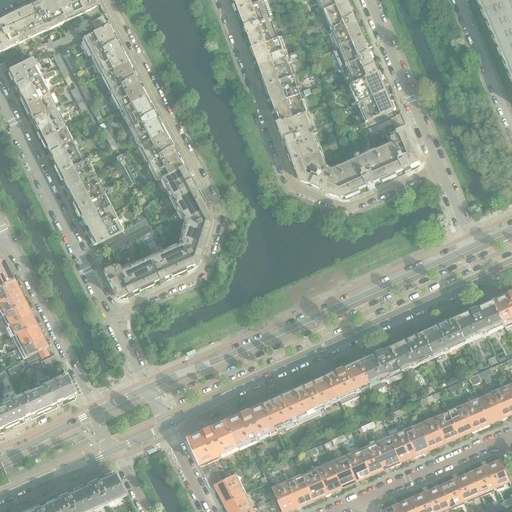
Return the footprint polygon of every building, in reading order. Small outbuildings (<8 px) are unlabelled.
[(64,23),(53,0),(44,0),(45,1),(37,5),(37,3),(34,5),(47,31),(48,31),(47,30),(63,23),(63,24),(64,23)] [(83,15),(75,0),(53,0),(64,23),(65,23),(65,22),(81,15),(83,15)] [(96,4),(94,0),(75,0),(83,15),(83,14),(97,7),(95,5),(96,4)] [(266,1),(265,0),(235,0),(236,3),(234,4),(237,12),(264,2),(266,1)] [(302,0),(304,3),(310,0),(320,0),(325,11),(350,1),(349,0),(302,0)] [(511,4),(510,0),(478,0),(511,80),(511,4)] [(354,17),(351,10),(353,9),(350,1),(325,11),(333,30),(327,32),(322,34),(323,37),(331,34),(332,33),(334,32),(340,48),(365,37),(362,29),(359,30),(356,23),(357,23),(356,20),(355,16),(354,17)] [(268,19),(263,5),(265,4),(264,2),(237,12),(240,21),(242,20),(245,27),(244,27),(247,33),(247,34),(248,33),(250,41),(248,42),(251,49),(276,40),(270,23),(271,23),(270,18),(268,19)] [(47,31),(34,5),(31,6),(32,7),(24,11),(23,8),(15,12),(29,39),(45,32),(47,31)] [(29,39),(15,12),(8,16),(9,18),(1,22),(1,20),(0,20),(0,25),(11,48),(12,48),(11,47),(27,40),(29,39)] [(94,28),(104,23),(105,22),(103,17),(102,17),(91,22),(92,23),(94,28)] [(299,24),(297,18),(291,20),(293,26),(299,24)] [(11,48),(0,25),(0,52),(9,48),(9,49),(11,48)] [(118,48),(115,42),(114,42),(110,35),(112,34),(108,27),(106,28),(106,27),(80,41),(81,43),(83,42),(91,56),(89,57),(91,61),(92,60),(100,74),(98,75),(99,77),(127,62),(123,54),(121,55),(117,48),(118,48)] [(369,53),(366,46),(369,45),(365,37),(340,48),(343,55),(337,57),(340,64),(337,66),(338,68),(342,67),(347,65),(355,83),(380,73),(377,65),(374,66),(372,59),(373,59),(370,53),(369,53)] [(287,58),(280,39),(276,41),(276,40),(251,49),(254,57),(256,56),(260,68),(287,58)] [(294,77),(287,58),(260,68),(264,79),(262,80),(265,87),(294,77)] [(17,63),(16,59),(11,61),(10,60),(4,63),(7,68),(14,65),(17,63)] [(48,86),(44,79),(48,76),(48,77),(51,76),(49,73),(47,74),(43,76),(39,78),(34,68),(36,67),(32,59),(8,72),(9,73),(8,74),(11,81),(13,80),(16,86),(15,87),(18,93),(19,92),(22,98),(19,99),(23,107),(48,95),(44,88),(48,86)] [(137,83),(134,77),(133,77),(129,71),(131,69),(127,62),(99,77),(100,78),(102,77),(109,92),(107,92),(109,96),(111,95),(119,110),(117,111),(118,112),(146,97),(142,90),(140,91),(136,84),(137,83)] [(391,104),(386,92),(381,81),(383,80),(380,73),(355,83),(352,84),(368,122),(369,121),(372,120),(374,119),(376,118),(378,117),(381,116),(383,115),(385,115),(387,114),(389,113),(392,112),(394,111),(396,110),(393,103),(391,104)] [(301,95),(294,77),(265,87),(268,95),(270,94),(274,105),(301,95)] [(65,129),(48,95),(23,107),(28,115),(30,114),(33,120),(32,120),(35,126),(36,126),(39,132),(36,133),(40,141),(65,129)] [(308,114),(301,95),(274,105),(278,117),(276,118),(278,124),(278,125),(307,114),(308,114)] [(156,119),(152,112),(151,113),(148,106),(150,105),(146,97),(118,112),(119,113),(120,112),(128,127),(126,128),(128,131),(130,130),(138,145),(136,146),(137,147),(165,133),(161,125),(158,126),(155,119),(156,119)] [(313,131),(307,114),(278,125),(276,126),(279,133),(283,132),(286,140),(283,141),(284,144),(323,130),(322,127),(313,131)] [(404,121),(401,114),(396,116),(391,119),(391,120),(393,124),(393,125),(404,121)] [(406,126),(404,121),(393,125),(396,130),(406,126)] [(408,130),(406,126),(396,130),(397,134),(407,130),(408,130)] [(81,162),(65,129),(40,141),(44,149),(47,148),(50,154),(49,154),(52,160),(53,160),(56,165),(53,167),(57,174),(81,162)] [(320,152),(315,137),(324,133),(323,130),(284,144),(285,147),(286,147),(286,148),(288,147),(291,154),(291,155),(289,156),(291,163),(320,152)] [(421,162),(417,152),(416,149),(416,150),(412,142),(412,141),(407,130),(397,134),(398,136),(391,139),(394,144),(377,152),(390,180),(397,176),(396,174),(403,171),(404,173),(405,172),(405,173),(411,170),(410,167),(421,162)] [(174,154),(171,148),(170,148),(166,141),(168,140),(165,133),(137,147),(137,149),(139,148),(147,162),(145,163),(147,167),(149,166),(156,180),(154,181),(155,183),(159,181),(184,168),(183,168),(179,160),(177,161),(173,154),(174,154)] [(390,180),(377,152),(361,159),(358,151),(353,153),(357,161),(340,168),(353,196),(360,193),(359,190),(367,187),(368,189),(369,189),(374,187),(374,186),(373,184),(381,181),(382,183),(383,183),(390,180)] [(333,171),(328,169),(326,168),(320,152),(291,163),(294,170),(296,169),(297,171),(300,180),(300,181),(307,184),(308,184),(311,185),(312,186),(318,189),(320,189),(323,191),(330,194),(336,197),(342,200),(342,199),(341,199),(342,198),(345,197),(346,199),(353,196),(340,168),(333,171)] [(85,160),(81,162),(57,174),(61,182),(63,181),(69,191),(94,179),(85,160)] [(194,186),(191,180),(189,181),(185,175),(188,174),(184,168),(159,181),(159,183),(161,182),(167,193),(166,194),(168,198),(169,197),(175,208),(174,209),(175,212),(200,198),(197,192),(195,193),(191,187),(194,186)] [(103,197),(94,179),(69,191),(74,202),(72,204),(75,211),(103,197)] [(112,214),(103,197),(75,211),(79,218),(81,216),(87,227),(112,214)] [(136,202),(133,197),(127,200),(130,205),(136,202)] [(206,215),(202,206),(204,205),(200,198),(175,212),(176,214),(178,213),(184,224),(183,228),(184,228),(182,232),(180,232),(180,234),(204,241),(211,219),(211,216),(210,216),(206,215)] [(121,233),(112,214),(87,227),(92,238),(90,239),(93,246),(95,245),(97,244),(100,243),(102,242),(104,241),(106,240),(108,239),(111,238),(113,237),(115,236),(117,234),(119,233),(121,233)] [(196,265),(204,241),(180,234),(179,235),(181,236),(179,242),(180,244),(169,250),(168,248),(166,248),(178,275),(185,272),(184,269),(191,266),(194,267),(195,267),(196,265)] [(178,275),(166,248),(165,249),(166,251),(154,257),(153,254),(148,256),(149,259),(137,264),(136,262),(135,263),(146,289),(153,286),(152,284),(158,281),(159,283),(165,281),(164,278),(170,276),(171,278),(178,275)] [(0,288),(13,282),(10,276),(4,263),(3,263),(1,262),(0,262),(0,288)] [(146,289),(135,263),(133,264),(134,266),(121,272),(120,270),(119,270),(118,268),(114,269),(113,267),(103,271),(109,283),(114,294),(116,296),(118,298),(119,299),(120,298),(126,295),(127,297),(133,295),(132,293),(138,290),(139,292),(146,289)] [(24,304),(21,297),(13,282),(0,288),(0,313),(1,316),(24,304)] [(511,293),(510,294),(510,293),(508,294),(501,296),(501,298),(499,299),(497,298),(494,300),(494,301),(493,302),(504,326),(505,329),(507,329),(506,327),(511,324),(511,293)] [(504,326),(493,302),(488,304),(487,307),(479,310),(478,308),(476,308),(477,309),(474,310),(472,311),(471,310),(470,311),(471,314),(463,318),(461,316),(457,318),(457,320),(466,343),(484,335),(485,337),(488,336),(487,334),(504,326)] [(35,327),(32,319),(24,304),(1,316),(12,338),(35,327)] [(466,343),(457,320),(448,324),(447,322),(445,322),(446,323),(444,323),(441,325),(440,324),(439,325),(440,328),(431,332),(429,330),(425,332),(425,335),(424,335),(434,357),(446,352),(447,355),(450,353),(449,351),(466,343)] [(24,346),(41,337),(35,327),(12,338),(18,349),(24,346)] [(434,357),(424,335),(416,338),(415,336),(414,336),(414,337),(409,339),(408,339),(407,339),(408,342),(399,346),(397,345),(394,346),(393,349),(403,372),(414,367),(415,369),(418,367),(417,365),(434,357)] [(38,352),(46,348),(41,337),(24,346),(18,349),(23,360),(24,360),(38,352)] [(49,356),(46,349),(46,348),(38,352),(42,360),(49,356)] [(403,372),(393,349),(384,353),(383,350),(382,351),(380,352),(377,354),(377,353),(375,354),(377,356),(368,360),(366,359),(362,361),(362,363),(361,363),(371,386),(382,381),(383,383),(386,381),(385,379),(403,372)] [(506,357),(502,349),(495,351),(499,360),(506,357)] [(47,366),(58,361),(55,355),(45,361),(47,366)] [(497,363),(495,357),(488,361),(491,366),(497,363)] [(371,386),(361,363),(360,364),(358,362),(354,364),(354,366),(345,370),(344,368),(343,368),(336,371),(337,374),(329,378),(339,400),(357,392),(358,395),(361,393),(360,391),(371,386)] [(42,390),(35,393),(43,412),(44,411),(50,409),(49,407),(50,407),(56,404),(56,405),(57,405),(59,404),(61,403),(62,403),(61,402),(67,399),(67,400),(67,399),(68,400),(73,398),(73,397),(74,396),(73,396),(75,396),(74,395),(67,379),(65,374),(58,376),(60,379),(51,384),(49,384),(47,379),(42,382),(45,386),(41,388),(42,390)] [(339,400),(329,378),(328,378),(326,377),(323,378),(322,381),(313,385),(312,382),(304,386),(306,388),(298,392),(308,414),(325,407),(326,409),(329,407),(328,405),(339,400)] [(511,415),(511,397),(508,387),(478,400),(489,425),(511,415)] [(308,414),(298,392),(296,393),(295,392),(291,394),(291,395),(282,399),(280,396),(273,400),(273,401),(265,404),(276,429),(293,421),(294,423),(297,422),(297,419),(308,414)] [(3,407),(11,426),(18,423),(17,422),(18,421),(24,419),(25,420),(27,419),(29,418),(30,417),(29,417),(29,416),(35,414),(36,413),(37,415),(43,412),(35,393),(28,396),(27,394),(18,397),(18,398),(8,402),(9,404),(3,407)] [(0,429),(3,428),(4,428),(5,429),(11,426),(3,407),(0,400),(0,429)] [(489,425),(478,400),(449,413),(460,438),(489,425)] [(276,429),(265,404),(263,405),(262,404),(258,406),(258,408),(258,407),(257,408),(255,407),(252,408),(252,410),(250,411),(249,410),(248,411),(248,412),(243,414),(243,413),(242,413),(241,414),(242,415),(239,416),(238,415),(235,416),(235,418),(234,418),(234,419),(232,418),(229,419),(228,421),(227,421),(226,421),(238,450),(277,432),(276,429)] [(460,438),(449,413),(420,426),(431,451),(460,438)] [(238,450),(226,421),(225,421),(219,424),(219,425),(217,426),(211,428),(210,428),(210,429),(205,431),(205,430),(203,431),(204,432),(196,435),(195,434),(190,437),(190,438),(189,438),(190,440),(189,440),(201,466),(212,488),(215,486),(233,478),(229,470),(224,473),(223,470),(219,471),(214,461),(238,450)] [(431,451),(420,426),(391,439),(401,463),(431,451)] [(401,463),(391,439),(361,451),(372,476),(401,463)] [(372,476),(361,451),(333,464),(343,489),(372,476)] [(510,483),(500,461),(471,474),(480,496),(510,483)] [(343,489),(333,464),(303,477),(313,501),(343,489)] [(480,496),(471,474),(441,486),(451,508),(480,496)] [(125,496),(121,488),(120,489),(117,483),(118,482),(116,477),(114,478),(114,476),(105,480),(105,478),(99,480),(100,482),(98,483),(97,482),(91,484),(92,486),(90,487),(89,485),(88,485),(83,487),(84,489),(77,492),(81,500),(88,497),(94,510),(104,505),(105,506),(106,506),(107,506),(106,504),(109,503),(110,504),(116,502),(115,500),(125,496)] [(235,477),(233,478),(215,486),(225,505),(245,496),(235,477)] [(288,511),(313,501),(303,477),(273,490),(282,511),(288,511)] [(442,511),(451,508),(441,486),(411,499),(416,511),(442,511)] [(88,511),(94,510),(88,497),(81,500),(77,492),(75,493),(74,491),(69,494),(69,496),(68,497),(67,495),(61,498),(62,499),(60,500),(59,499),(53,501),(54,503),(53,503),(56,511),(88,511)] [(252,511),(245,496),(225,505),(228,511),(255,511),(252,511)] [(416,511),(411,499),(381,511),(416,511)] [(56,511),(53,503),(52,504),(51,502),(45,505),(46,506),(41,509),(40,508),(34,511),(33,511),(56,511)]
